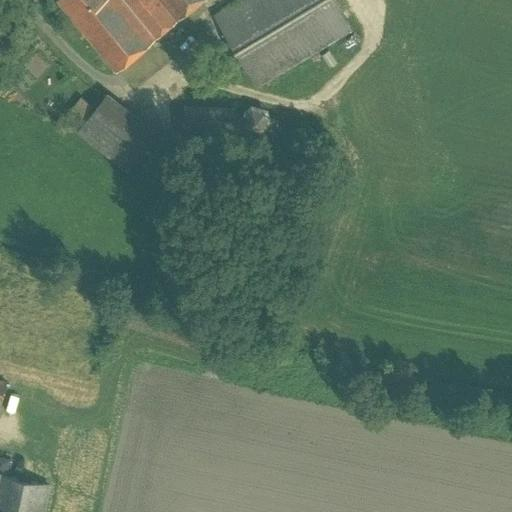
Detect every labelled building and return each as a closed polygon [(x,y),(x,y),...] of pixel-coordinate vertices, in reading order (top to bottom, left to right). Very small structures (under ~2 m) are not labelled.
[(201,0),(58,0),(56,2),(116,72),(201,0)] [(256,87),(351,31),(333,0),(238,0),(214,15),(256,87)] [(322,65),(328,81),(349,73),(343,57),(322,65)] [(129,173),(159,133),(108,93),(78,131),(77,133),(129,173)] [(233,146),(234,108),(184,106),(183,144),(233,146)] [(0,455),(0,466),(2,469),(8,470),(11,458),(0,455)] [(0,475),(0,511),(43,511),(49,486),(0,475)]
